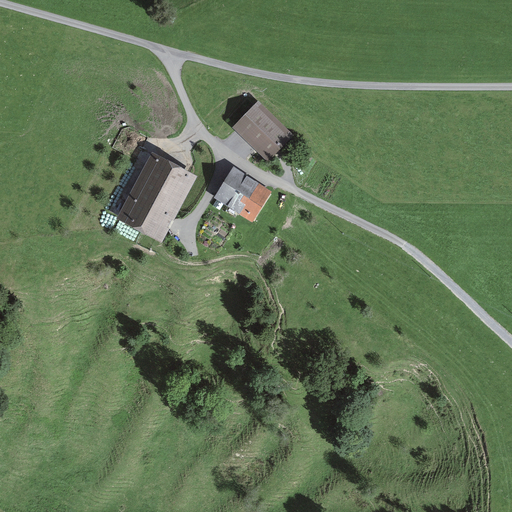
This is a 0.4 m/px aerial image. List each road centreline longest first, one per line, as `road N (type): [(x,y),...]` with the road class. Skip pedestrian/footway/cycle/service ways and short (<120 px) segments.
road 1 (unclassified): [(511,87),(288,78),(0,2)]
road 2 (track): [(167,50),(194,122),(228,158),(325,206)]
